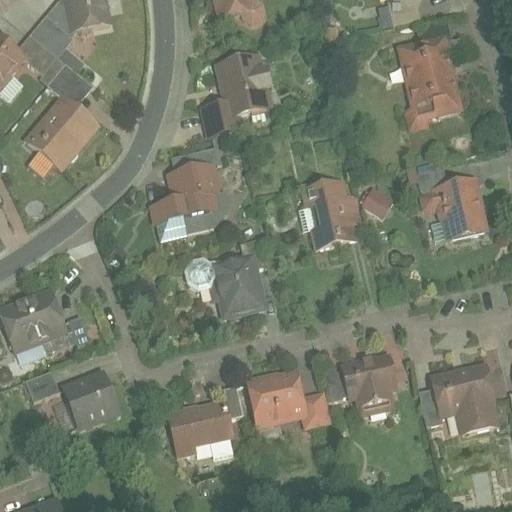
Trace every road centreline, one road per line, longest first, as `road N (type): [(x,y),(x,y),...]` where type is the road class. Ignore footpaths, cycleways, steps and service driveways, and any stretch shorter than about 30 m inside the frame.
road 1 (residential): [(72,230),(132,379),(164,381),(368,332),(511,318)]
road 2 (residential): [(157,0),(162,29),(152,109),(125,172),(72,230)]
road 3 (residential): [(511,140),(473,0)]
